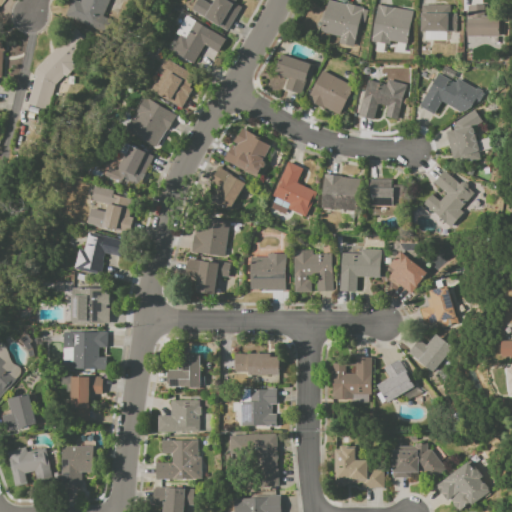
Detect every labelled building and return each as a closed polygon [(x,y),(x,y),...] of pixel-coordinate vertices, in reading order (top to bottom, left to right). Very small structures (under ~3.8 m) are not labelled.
[(69,17),(76,0),(83,3),(84,0),(112,0),(106,17),(115,21),(110,34),(69,17)] [(245,8),(230,32),(222,27),(223,26),(204,16),(212,0),(239,0),(237,4),(245,8)] [(365,7),(364,9),(369,10),(366,22),(361,21),(354,47),(340,43),(342,36),(322,31),(325,22),(324,21),(329,0),(348,5),(348,3),(365,7)] [(416,12),(410,45),(409,45),(407,54),(400,52),(401,44),(394,42),(393,46),(388,45),(387,54),(379,53),(380,44),(375,43),(382,6),(416,12)] [(460,15),(460,33),(449,33),(449,41),(429,41),(429,33),(425,33),(425,6),(453,6),(453,15),(460,15)] [(487,6),(488,17),(500,17),(500,38),(471,38),(471,6),(487,6)] [(196,64),(181,55),(182,54),(175,50),(183,37),(179,34),(190,17),(229,40),(221,54),(208,46),(196,64)] [(31,105),(38,82),(37,82),(38,78),(38,75),(39,70),(79,29),(93,45),(75,64),(79,68),(70,78),(68,76),(59,86),(51,111),(31,105)] [(0,36),(8,52),(6,53),(5,79),(0,78),(0,36)] [(318,67),(314,79),(309,77),(308,80),(310,81),(305,96),(289,91),(292,80),(280,76),(280,74),(278,73),(284,56),(318,67)] [(155,91),(156,90),(155,90),(159,82),(160,83),(164,76),(161,74),(170,60),(199,78),(192,89),(196,91),(184,109),(155,91)] [(357,89),(342,116),(326,108),(326,110),(310,101),(311,99),(325,72),(357,89)] [(487,96),(482,103),(481,102),(480,105),(477,103),(474,108),(467,113),(466,112),(464,114),(445,103),(437,116),(423,107),(442,75),(458,84),(461,80),(478,90),(481,89),(484,92),(485,94),(487,96)] [(410,87),(400,121),(388,118),(391,108),(381,105),(377,121),(362,117),(371,81),(390,86),(391,81),(410,87)] [(138,117),(140,118),(142,115),(139,113),(148,98),(180,116),(171,131),(170,130),(159,149),(138,136),(139,135),(130,130),(138,117)] [(477,111),(485,123),(475,129),(484,161),(466,165),(465,159),(456,161),(449,134),(457,132),(456,128),(460,127),(458,123),(477,111)] [(227,161),(235,146),(239,148),(241,145),(237,143),(240,137),(242,137),(246,129),(266,140),(266,142),(274,147),(267,159),(267,160),(266,162),(268,163),(269,166),(267,168),(265,169),(260,178),(227,161)] [(109,176),(113,168),(121,172),(123,168),(122,166),(124,163),(126,162),(133,146),(157,157),(147,178),(142,175),(138,185),(126,180),(125,182),(114,179),(109,176)] [(320,194),(309,218),(291,210),(288,216),(274,209),(279,199),(276,197),(292,163),(306,170),(300,184),(320,194)] [(233,212),(217,202),(221,195),(219,194),(223,189),(213,183),(221,170),(222,171),(223,169),(249,185),(233,212)] [(447,172),(462,186),(464,184),(468,183),(471,186),(471,189),(477,195),(463,211),(466,214),(454,229),(427,205),(435,196),(443,203),(449,195),(437,184),(447,172)] [(363,180),(360,213),(325,209),(328,176),(345,177),(345,178),(363,180)] [(405,187),(405,208),(371,207),(371,181),(394,181),(394,186),(405,187)] [(106,228),(114,196),(111,195),(110,198),(102,196),(104,189),(112,191),(112,189),(129,194),(127,198),(137,201),(132,218),(136,219),(132,235),(106,228)] [(195,253),(197,236),(199,236),(201,219),(232,223),(228,257),(195,253)] [(78,270),(83,250),(88,252),(92,234),(126,242),(122,257),(108,254),(106,263),(107,263),(104,276),(78,270)] [(335,255),(337,292),(321,293),(320,276),(310,277),(311,281),(315,281),(315,293),(299,294),(296,252),(316,251),(316,256),(335,255)] [(384,251),(383,279),(361,278),(360,293),(343,293),(345,255),(364,256),(364,251),(384,251)] [(430,274),(414,295),(392,278),(397,272),(392,267),(403,253),(430,274)] [(254,290),(254,258),(271,258),(271,254),(290,255),(289,292),(272,292),(272,290),(254,290)] [(189,277),(191,262),(192,262),(192,260),(220,264),(220,263),(234,265),(232,278),(221,277),(218,296),(197,293),(200,278),(189,277)] [(81,281),(81,274),(91,276),(91,284),(81,281)] [(449,287),(460,324),(445,328),(443,322),(427,327),(423,310),(433,308),(431,301),(434,300),(432,292),(449,287)] [(77,323),(76,290),(112,289),(112,324),(81,324),(81,323),(77,323)] [(33,359),(31,353),(28,348),(26,345),(22,342),(27,333),(33,337),(32,339),(35,343),(33,345),(35,349),(36,351),(37,353),(38,357),(33,359)] [(75,370),(75,349),(67,349),(67,334),(75,334),(75,333),(110,333),(110,348),(102,348),(102,358),(110,358),(110,371),(75,370)] [(438,336),(455,349),(436,374),(409,353),(420,340),(430,347),(438,336)] [(511,358),(509,358),(509,357),(500,357),(500,342),(511,342),(511,358)] [(0,402),(0,344),(1,344),(2,344),(4,344),(5,344),(7,345),(8,346),(9,347),(10,350),(12,356),(14,362),(15,364),(17,365),(18,366),(21,367),(23,368),(24,370),(24,371),(24,373),(24,374),(23,375),(22,377),(0,402)] [(238,373),(238,355),(274,355),(274,358),(283,358),(283,376),(252,376),(252,373),(238,373)] [(172,388),(172,385),(172,374),(172,371),(182,371),(182,357),(203,357),(204,377),(208,377),(208,387),(203,387),(203,388),(172,388)] [(375,359),(374,396),(372,396),(372,404),(355,404),(355,401),(336,401),(337,364),(349,365),(349,376),(359,376),(359,368),(351,368),(351,365),(359,365),(359,359),(375,359)] [(403,362),(418,388),(391,404),(380,387),(393,379),(388,369),(400,362),(401,363),(403,362)] [(74,409),(74,378),(104,378),(104,380),(106,380),(106,395),(93,395),(93,409),(74,409)] [(244,427),(244,403),(253,403),(253,390),(280,391),(280,406),(274,406),(274,415),(280,415),(280,427),(244,427)] [(9,433),(5,417),(15,414),(11,400),(32,395),(39,425),(30,427),(30,428),(9,433)] [(161,433),(161,416),(174,417),(174,401),(202,402),(202,408),(204,408),(204,416),(202,416),(202,433),(176,433),(161,433)] [(252,489),(252,467),(235,467),(233,437),(279,434),(281,438),(281,447),(280,451),(281,454),(281,460),(280,462),(280,471),(282,470),(282,487),(252,489)] [(159,480),(159,464),(175,464),(175,454),(165,454),(165,442),(201,441),(201,458),(204,458),(204,480),(159,480)] [(430,445),(430,452),(434,452),(449,471),(431,482),(425,472),(413,472),(413,479),(396,479),(394,448),(418,448),(418,445),(430,445)] [(387,472),(387,489),(366,489),(366,485),(351,485),(351,486),(348,486),(348,488),(338,488),(338,451),(343,451),(343,447),(359,447),(359,462),(371,462),(371,469),(373,469),(373,472),(387,472)] [(18,488),(10,453),(29,448),(30,453),(49,449),(57,483),(41,487),(37,473),(28,475),(30,485),(18,488)] [(65,488),(65,471),(66,471),(66,448),(97,448),(97,474),(84,473),(84,488),(65,488)] [(472,462),(485,478),(482,480),(485,485),(487,485),(491,489),(490,491),(492,493),(474,506),(473,505),(461,511),(460,510),(459,511),(455,504),(455,503),(453,500),(450,502),(440,487),(472,462)] [(156,504),(157,490),(158,490),(158,488),(197,490),(196,506),(187,506),(186,511),(166,511),(167,505),(156,504)] [(238,511),(238,500),(264,499),(264,497),(284,496),(284,511),(238,511)]
